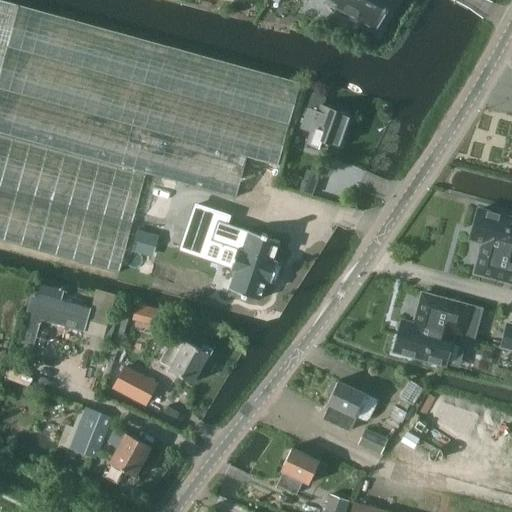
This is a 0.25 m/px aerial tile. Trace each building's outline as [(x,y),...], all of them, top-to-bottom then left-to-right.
[(0,0),(0,240),(118,274),(145,174),(235,198),(246,156),(277,165),(300,82),(19,5),(0,0)] [(377,29),(392,0),(324,0),(343,10),(341,14),(354,21),(356,18),(377,29)] [(343,140),(351,116),(321,105),(324,98),(313,94),(303,121),(314,125),(310,136),(329,142),(332,136),(343,140)] [(195,205),(186,232),(236,249),(230,269),(234,270),(228,289),(241,293),(241,295),(246,297),(246,295),(260,299),(266,281),(271,282),(278,261),(273,260),(280,241),(266,237),(267,235),(262,233),(261,237),(220,223),(223,214),(222,214),(221,215),(197,207),(197,205),(195,205)] [(474,226),(471,238),(483,241),(482,243),(511,250),(511,215),(497,212),(497,214),(479,209),(478,212),(476,212),(472,226),(474,226)] [(138,230),(132,252),(153,257),(159,235),(138,230)] [(511,250),(482,243),(474,272),(511,282),(511,250)] [(137,262),(134,271),(181,284),(183,275),(137,262)] [(35,283),(33,292),(59,299),(62,291),(35,283)] [(41,320),(64,326),(85,332),(91,308),(59,299),(33,292),(32,292),(25,316),(18,342),(34,347),(41,320)] [(422,293),(414,323),(466,337),(472,339),(480,309),(422,293)] [(402,321),(394,350),(413,355),(413,358),(428,362),(429,360),(444,364),(450,341),(464,345),(466,337),(414,323),(413,324),(402,321)] [(511,325),(501,322),(494,345),(511,350),(511,325)] [(169,370),(193,382),(209,354),(185,341),(185,342),(177,338),(173,346),(169,344),(160,361),(170,367),(169,370)] [(348,430),(354,416),(361,419),(362,419),(364,419),(366,419),(368,418),(369,417),(377,399),(337,380),(336,382),(335,381),(332,382),(327,393),(328,396),(329,397),(326,404),(331,406),(324,419),(348,430)] [(410,380),(399,397),(403,399),(398,407),(406,412),(411,404),(413,405),(424,388),(410,380)] [(423,393),(410,421),(427,429),(439,401),(423,393)] [(88,410),(73,447),(95,456),(110,419),(88,410)] [(381,454),(388,439),(366,429),(359,444),(381,454)] [(104,475),(117,481),(123,470),(135,476),(150,447),(125,434),(109,463),(110,463),(104,475)] [(277,484),(297,493),(302,481),(308,484),(318,460),(290,448),(280,471),(282,472),(277,484)] [(330,494),(323,511),(344,511),(348,501),(330,494)] [(389,511),(354,502),(350,511),(389,511)]
